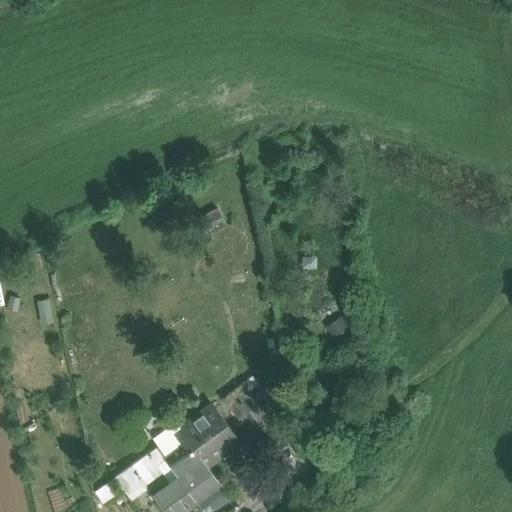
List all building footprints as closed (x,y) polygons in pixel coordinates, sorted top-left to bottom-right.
[(259,403),(243,383),(222,398),(254,440),(265,431),(249,411),(259,403)] [(213,404),(182,426),(177,421),(152,439),(157,446),(156,447),(163,457),(195,501),(219,484),(220,483),(206,464),(239,440),(213,404)] [(156,447),(131,464),(139,475),(163,457),(156,447)] [(195,501),(163,457),(139,475),(135,478),(142,488),(146,485),(165,511),(181,511),(196,502),(195,501)] [(131,464),(114,476),(129,497),(142,488),(135,478),(139,475),(131,464)] [(104,501),(119,491),(111,479),(95,489),(104,501)] [(219,484),(195,501),(196,502),(201,509),(209,503),(212,507),(215,508),(229,498),(219,484)]
